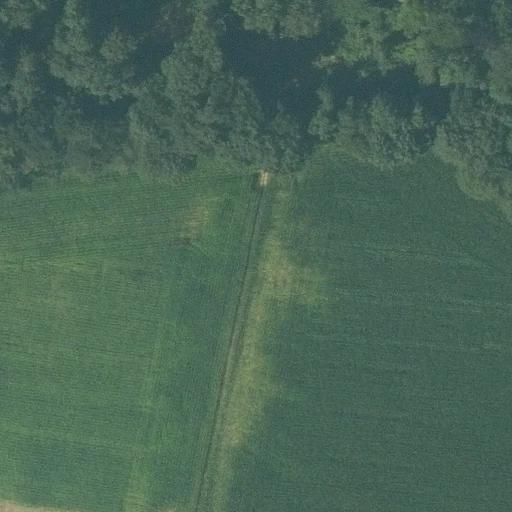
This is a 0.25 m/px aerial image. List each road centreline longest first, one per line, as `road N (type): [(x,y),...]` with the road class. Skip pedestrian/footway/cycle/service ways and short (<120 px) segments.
road 1 (track): [(0,150),(511,88)]
road 2 (track): [(392,0),(511,54)]
